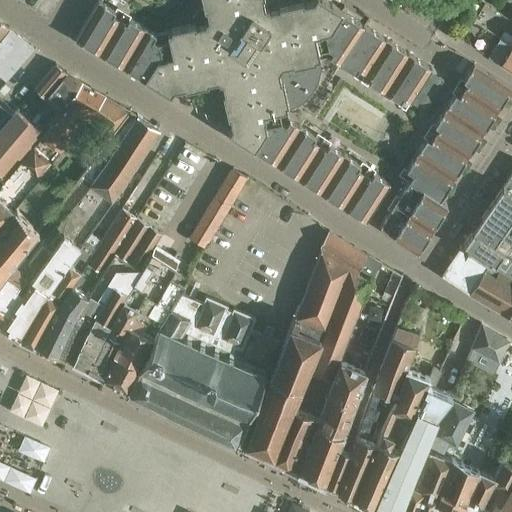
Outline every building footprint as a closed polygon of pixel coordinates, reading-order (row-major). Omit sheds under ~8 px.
[(98,0),(96,0),(74,38),(141,77),(169,94),(171,90),(172,89),(174,88),(182,87),(183,89),(207,83),(207,81),(214,80),(221,86),(223,92),(221,92),(226,116),(228,116),(230,126),(227,131),(364,219),(366,216),(388,181),(289,117),(287,106),(292,105),(298,102),(303,99),(307,95),(311,91),(314,86),(317,80),(318,74),(319,69),(319,63),(318,57),(329,55),(406,105),(409,101),(423,109),(442,79),(428,70),(431,67),(326,0),(310,0),(305,1),(303,0),(202,0),(207,18),(203,23),(194,25),(193,23),(169,29),(169,31),(156,34),(98,0)] [(0,36),(9,26),(0,19),(0,36)] [(0,84),(3,81),(33,47),(9,26),(0,36),(0,84)] [(511,44),(511,34),(503,29),(499,36),(511,44)] [(511,44),(499,36),(487,56),(511,69),(511,44)] [(45,96),(65,71),(54,62),(37,82),(34,86),(45,96)] [(446,202),(439,197),(511,86),(473,62),(405,168),(402,166),(397,172),(407,179),(378,224),(416,248),(446,202)] [(62,102),(79,81),(65,71),(45,96),(58,107),(62,102)] [(89,114),(104,95),(79,81),(62,102),(82,114),(85,110),(89,114)] [(113,130),(131,107),(104,95),(89,114),(113,130)] [(0,146),(32,112),(21,103),(11,115),(0,126),(0,146)] [(0,126),(11,115),(0,105),(0,126)] [(93,181),(113,196),(151,139),(160,124),(136,109),(131,107),(113,130),(80,170),(94,180),(93,181)] [(49,126),(32,112),(0,146),(0,182),(42,133),(49,126)] [(176,139),(196,149),(204,134),(184,124),(176,139)] [(0,220),(11,207),(52,160),(50,158),(59,148),(42,133),(0,182),(0,220)] [(194,238),(204,244),(218,222),(246,175),(230,166),(204,214),(205,214),(192,237),(194,238)] [(461,242),(460,243),(488,262),(489,261),(503,270),(511,259),(511,169),(501,185),(480,217),(462,243),(461,242)] [(89,230),(113,196),(93,181),(94,180),(80,170),(48,211),(62,226),(49,244),(39,236),(25,254),(35,264),(0,320),(0,322),(23,334),(90,231),(89,230)] [(35,341),(123,206),(121,205),(100,238),(90,231),(23,334),(35,341)] [(107,266),(137,216),(123,206),(35,341),(53,350),(56,352),(107,266)] [(0,246),(23,218),(11,207),(0,220),(0,246)] [(86,367),(150,254),(148,253),(162,232),(137,216),(107,266),(121,275),(71,359),(86,367)] [(0,274),(11,259),(34,228),(23,218),(0,246),(0,274)] [(328,230),(242,441),(271,453),(353,246),(328,230)] [(483,269),(488,262),(487,262),(460,243),(440,273),(468,291),(483,269)] [(297,465),(338,358),(369,278),(355,270),(366,254),(353,246),(271,453),(297,465)] [(0,274),(0,320),(35,264),(25,254),(17,264),(11,259),(0,274)] [(157,299),(175,268),(169,264),(166,270),(160,266),(163,261),(150,254),(86,367),(100,373),(146,293),(157,299)] [(56,352),(71,359),(121,275),(107,266),(56,352)] [(126,386),(127,385),(158,324),(178,291),(187,274),(175,267),(175,268),(157,299),(146,293),(100,373),(126,386)] [(494,307),(511,279),(511,278),(498,269),(494,275),(483,269),(468,291),(494,307)] [(506,314),(511,305),(511,279),(494,307),(506,314)] [(158,324),(127,385),(126,386),(123,391),(235,444),(237,439),(265,372),(262,371),(265,365),(266,366),(278,339),(256,329),(255,330),(250,328),(255,315),(205,293),(202,301),(178,291),(158,324)] [(491,373),(509,340),(481,323),(480,324),(465,359),(491,373)] [(404,367),(405,367),(418,332),(395,324),(371,387),(380,391),(395,396),(404,367)] [(345,343),(298,466),(322,476),(370,355),(345,343)] [(428,376),(405,367),(404,367),(395,396),(376,439),(353,493),(373,503),(425,383),(428,376)] [(396,511),(417,458),(422,445),(431,424),(435,415),(450,393),(425,383),(373,503),(387,511),(396,511)] [(375,407),(380,391),(371,387),(354,437),(354,438),(350,449),(344,447),(335,443),(322,480),(329,483),(353,493),(376,439),(362,434),(364,429),(368,431),(373,419),(375,419),(379,409),(375,407)] [(474,511),(475,510),(493,476),(451,456),(422,445),(417,458),(396,511),(474,511)] [(479,511),(511,511),(511,465),(501,460),(493,476),(475,510),(479,511)] [(259,511),(297,511),(299,507),(261,495),(256,511),(259,511)]
